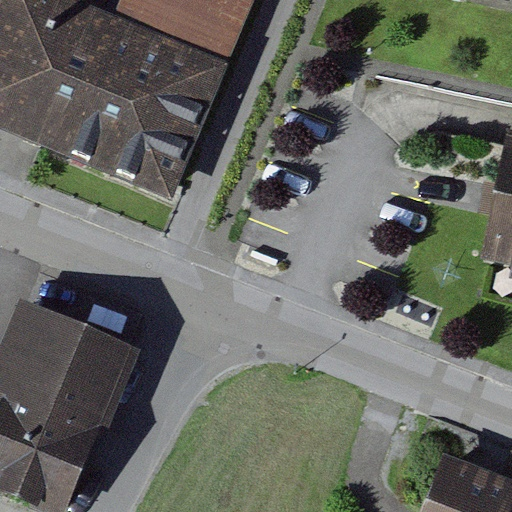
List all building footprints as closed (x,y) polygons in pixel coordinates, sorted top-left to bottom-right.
[(126,20),(78,0),(16,0),(0,39),(0,127),(175,200),(232,65),(126,20)] [(260,0),(134,0),(126,20),(232,65),(260,0)] [(511,208),(502,254),(511,256),(511,208)] [(141,343),(33,303),(0,393),(0,477),(80,507),(141,343)] [(511,511),(511,479),(456,459),(435,511),(511,511)]
